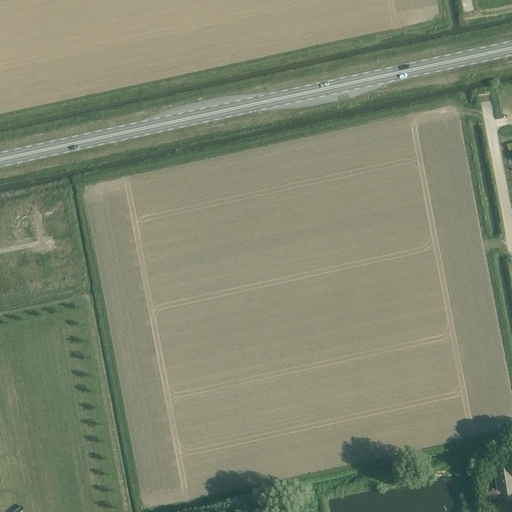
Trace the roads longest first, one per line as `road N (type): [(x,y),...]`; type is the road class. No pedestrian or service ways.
road 1 (primary): [(0,160),(511,48)]
road 2 (unclassified): [(511,246),(485,103)]
